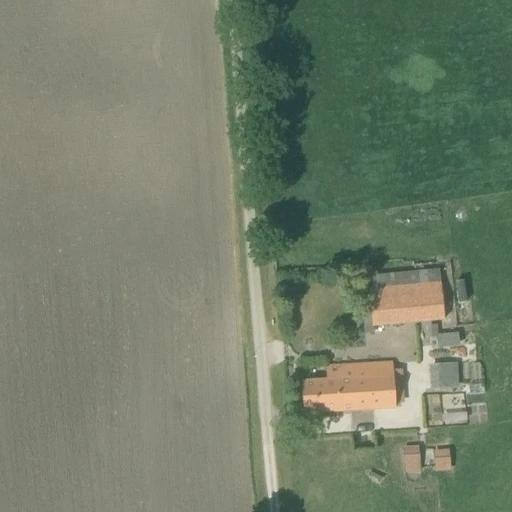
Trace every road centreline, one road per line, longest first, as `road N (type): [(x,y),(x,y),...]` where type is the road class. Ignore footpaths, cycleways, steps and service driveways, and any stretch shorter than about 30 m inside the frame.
road 1 (unclassified): [(266,356),(237,0)]
road 2 (track): [(266,356),(279,511)]
